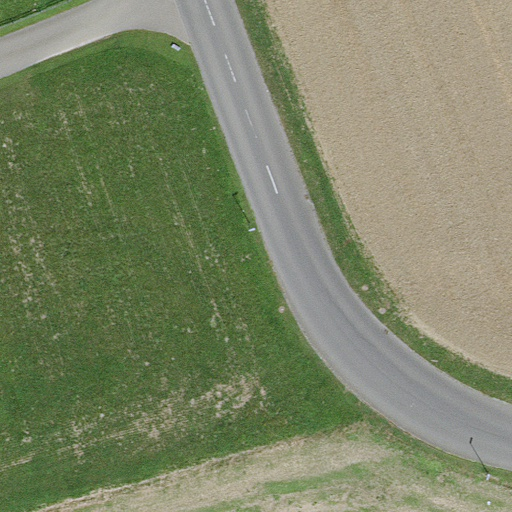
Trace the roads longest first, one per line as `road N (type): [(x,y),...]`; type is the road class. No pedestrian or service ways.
road 1 (unclassified): [(200,0),(326,308),(383,373),(470,426),(511,440)]
road 2 (track): [(0,54),(127,0)]
